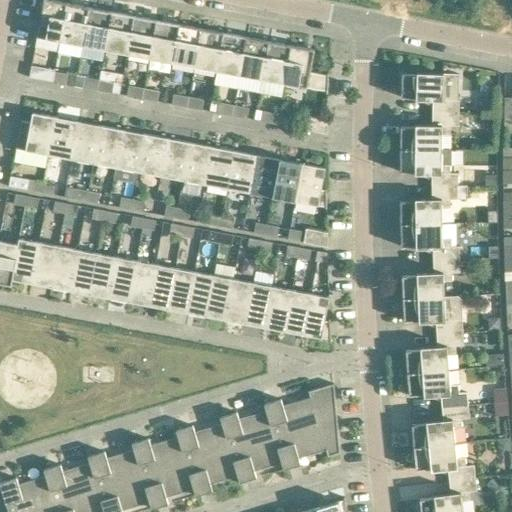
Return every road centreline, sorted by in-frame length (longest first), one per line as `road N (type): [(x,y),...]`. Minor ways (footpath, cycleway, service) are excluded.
road 1 (residential): [(383,511),(368,359),(365,24)]
road 2 (residential): [(511,52),(365,24)]
road 3 (residential): [(365,24),(238,0)]
